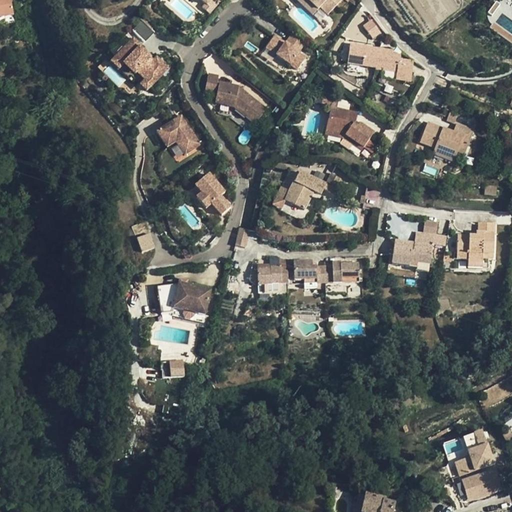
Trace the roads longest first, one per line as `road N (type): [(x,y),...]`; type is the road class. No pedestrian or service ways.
road 1 (residential): [(249,0),(187,69),(192,95),(243,180),(229,238),(216,256),(176,262),(155,234)]
road 2 (residential): [(511,221),(392,206),(385,198),(395,141),(432,77),(369,0)]
road 3 (unknown): [(385,198),(377,254),(229,238)]
